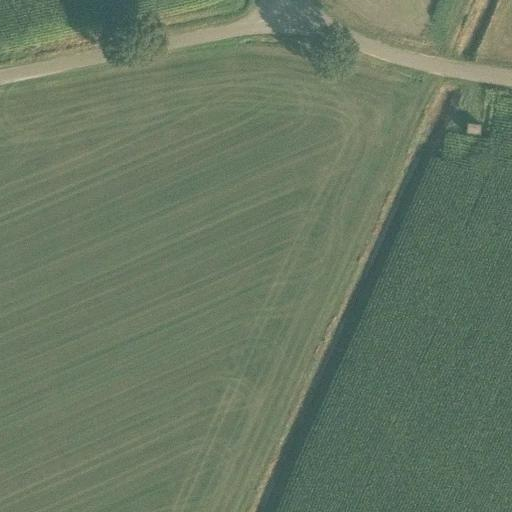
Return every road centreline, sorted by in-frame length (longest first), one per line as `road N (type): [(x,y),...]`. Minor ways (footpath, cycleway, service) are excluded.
road 1 (unclassified): [(0,78),(248,28)]
road 2 (unclassified): [(511,80),(381,53),(335,30)]
